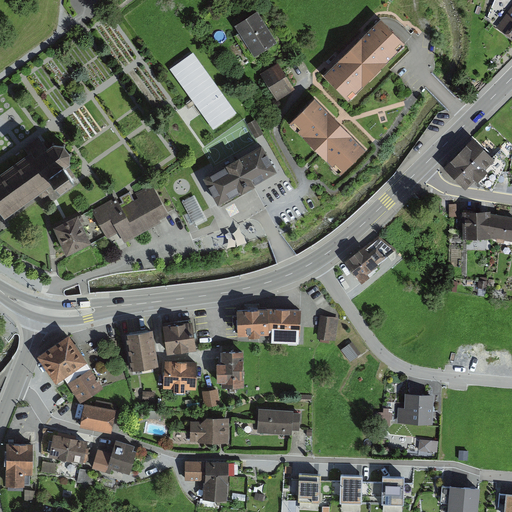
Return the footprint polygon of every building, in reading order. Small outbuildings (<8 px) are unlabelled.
[(511,7),(497,28),(511,38),(511,7)] [(260,14),(238,28),(243,36),(241,37),(248,47),(249,46),(256,56),(277,43),(260,14)] [(381,18),(322,74),(348,101),(406,45),(381,18)] [(236,114),(194,55),(171,71),(197,107),(214,130),(236,114)] [(279,64),(262,76),(279,101),(296,89),(279,64)] [(314,96),(288,122),(340,175),(366,150),(339,122),(314,96)] [(260,120),(253,125),(260,138),(267,133),(260,120)] [(29,152),(0,172),(0,212),(5,219),(55,183),(61,192),(75,181),(64,166),(67,163),(68,152),(61,145),(51,142),(45,146),(38,137),(25,146),(29,152)] [(493,159),(474,140),(445,169),(466,190),(476,180),(486,190),(494,192),(508,164),(497,154),(493,159)] [(269,145),(211,177),(227,205),(250,191),(252,194),(265,187),(263,184),(284,172),(269,145)] [(210,175),(204,178),(207,186),(214,184),(210,175)] [(109,236),(119,230),(125,241),(163,221),(162,218),(169,214),(153,184),(137,192),(140,197),(136,199),(132,191),(122,196),(125,202),(121,204),(117,196),(94,208),(109,236)] [(490,211),(464,213),(465,237),(491,236),(490,211)] [(511,240),(511,216),(490,211),(491,236),(498,237),(497,241),(505,243),(506,239),(511,240)] [(53,226),(67,254),(90,242),(80,222),(85,220),(81,212),(53,226)] [(364,244),(344,261),(363,284),(378,272),(374,268),(392,253),(395,257),(401,252),(380,235),(366,246),(364,244)] [(287,336),(287,332),(305,332),(305,311),(305,307),(274,308),(275,331),(277,331),(277,336),(287,336)] [(274,308),(241,308),(241,314),(238,314),(238,329),(242,329),(242,332),(257,331),(257,334),(268,334),(268,331),(275,331),(274,308)] [(318,311),(305,311),(305,332),(317,332),(318,311)] [(341,318),(325,316),(322,337),(323,337),(323,341),(332,343),(332,338),(338,339),(341,318)] [(183,323),(165,326),(169,353),(199,349),(198,344),(195,319),(183,321),(183,323)] [(129,336),(127,336),(133,369),(135,368),(136,374),(157,371),(156,364),(161,363),(155,331),(153,332),(129,336)] [(72,336),(42,356),(62,387),(71,381),(85,401),(106,388),(72,336)] [(352,343),(344,347),(350,361),(358,357),(352,343)] [(248,351),(222,351),(222,363),(217,363),(218,380),(223,380),(223,384),(248,384),(248,351)] [(201,363),(168,361),(167,387),(176,388),(176,392),(187,393),(188,388),(199,389),(201,363)] [(220,390),(206,392),(209,406),(222,404),(220,390)] [(439,394),(411,392),(410,407),(402,406),(401,421),(438,423),(439,394)] [(98,406),(86,404),(82,424),(115,430),(120,403),(99,399),(98,406)] [(391,425),(395,409),(383,406),(379,422),(391,425)] [(297,412),(261,410),(260,432),(293,434),(293,429),(303,429),(304,414),(297,414),(297,412)] [(231,418),(203,418),(203,421),(193,421),(193,442),(231,442),(231,418)] [(90,440),(60,433),(60,430),(48,427),(45,444),(46,455),(64,459),(61,474),(81,479),(80,482),(101,486),(92,470),(82,467),(83,461),(88,462),(92,447),(88,446),(90,440)] [(421,438),(420,450),(432,451),(432,438),(421,438)] [(113,454),(109,465),(114,466),(133,473),(139,452),(134,450),(136,446),(118,440),(113,454)] [(36,445),(8,445),(8,452),(5,452),(6,464),(8,464),(8,485),(11,485),(11,490),(27,490),(27,485),(32,485),(32,472),(36,472),(36,445)] [(113,454),(101,450),(96,467),(112,472),(114,466),(109,465),(113,454)] [(470,452),(462,450),(460,459),(469,461),(470,452)] [(240,476),(241,461),(188,460),(188,479),(206,479),(206,475),(231,475),(240,476)] [(61,463),(47,462),(46,470),(60,472),(61,463)] [(231,475),(206,475),(206,479),(206,499),(231,500),(231,475)] [(322,475),(299,475),(298,506),(321,507),(322,475)] [(363,476),(340,475),(339,505),(362,506),(363,476)] [(405,478),(383,477),(381,506),(404,507),(405,478)] [(477,511),(480,486),(445,483),(444,494),(453,494),(451,511),(477,511)] [(503,511),(506,491),(500,490),(497,511),(503,511)] [(511,511),(511,491),(506,491),(503,511),(511,511)]
